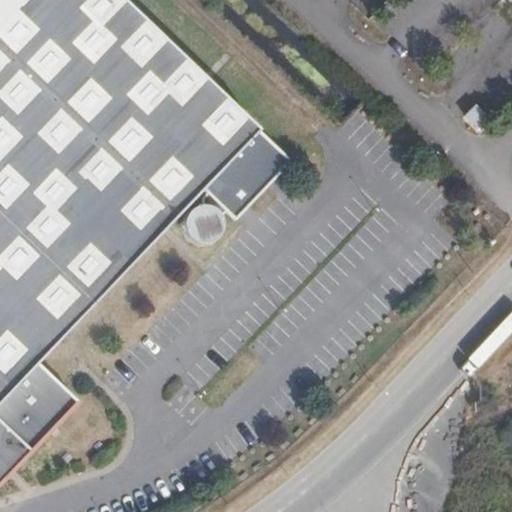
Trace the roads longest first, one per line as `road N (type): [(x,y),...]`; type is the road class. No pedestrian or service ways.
road 1 (unclassified): [(295,511),(511,292)]
road 2 (track): [(188,0),(353,156)]
